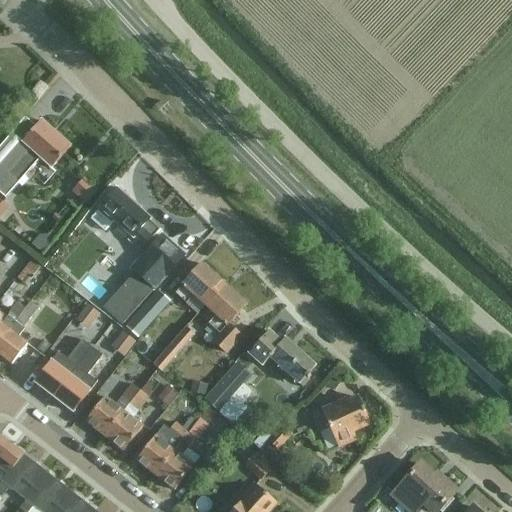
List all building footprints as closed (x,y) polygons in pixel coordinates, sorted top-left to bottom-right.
[(23,121),(0,148),(0,193),(6,199),(41,159),(53,169),(71,148),(42,122),(34,131),(23,121)] [(140,175),(147,168),(134,155),(126,162),(140,175)] [(87,179),(75,192),(89,204),(101,191),(87,179)] [(118,190),(91,220),(105,232),(115,221),(133,238),(132,239),(143,249),(160,230),(130,204),(132,202),(118,190)] [(0,200),(0,217),(8,207),(0,200)] [(35,221),(21,221),(21,237),(35,237),(35,221)] [(163,237),(133,270),(155,290),(185,256),(163,237)] [(32,261),(18,279),(27,286),(41,268),(32,261)] [(205,307),(224,286),(202,266),(176,296),(186,305),(194,297),(205,307)] [(224,286),(205,307),(216,317),(208,325),(219,335),(213,342),(226,354),(241,339),(227,327),(246,305),(224,286)] [(137,339),(170,303),(158,292),(126,329),(137,339)] [(32,303),(0,343),(0,356),(12,365),(28,345),(19,338),(25,329),(24,328),(39,309),(32,303)] [(0,343),(32,303),(31,303),(26,309),(19,303),(2,325),(0,323),(0,343)] [(88,305),(83,311),(95,321),(100,315),(88,305)] [(187,327),(154,365),(163,373),(195,335),(187,327)] [(124,332),(119,338),(131,348),(136,342),(124,332)] [(315,367),(285,340),(282,344),(269,332),(248,354),(262,366),(269,358),(298,385),(315,367)] [(54,398),(77,370),(94,349),(83,341),(69,360),(59,352),(51,363),(35,383),(54,398)] [(44,341),(37,350),(44,356),(51,346),(44,341)] [(94,349),(77,370),(54,398),(74,413),(90,392),(98,382),(89,375),(103,356),(94,349)] [(205,400),(234,426),(248,411),(243,406),(253,394),(244,386),(252,377),(237,364),(205,400)] [(194,383),(192,393),(205,396),(207,386),(194,383)] [(86,422),(105,437),(140,391),(132,384),(115,406),(104,398),(86,422)] [(168,386),(158,399),(168,406),(178,394),(168,386)] [(140,391),(105,437),(124,452),(143,428),(133,421),(150,398),(140,391)] [(352,432),(370,425),(358,399),(348,403),(347,400),(310,416),(316,432),(328,426),(337,448),(355,440),(352,432)] [(206,410),(200,418),(208,424),(214,416),(206,410)] [(137,462),(156,477),(188,434),(175,424),(170,431),(164,426),(137,462)] [(268,441),(259,451),(270,459),(271,458),(277,450),(291,434),(282,425),(268,441)] [(188,434),(156,477),(174,491),(193,466),(199,458),(187,449),(195,439),(188,434)] [(0,437),(0,436),(0,480),(3,483),(24,455),(0,437)] [(277,464),(271,458),(270,459),(259,451),(245,467),(263,482),(277,464)] [(10,488),(27,501),(48,474),(24,455),(3,483),(0,486),(0,492),(4,496),(10,488)] [(421,466),(399,490),(393,497),(409,511),(420,511),(426,506),(432,511),(437,511),(455,492),(435,474),(433,477),(421,466)] [(40,511),(57,511),(72,493),(57,481),(48,474),(27,501),(21,509),(24,511),(30,511),(34,507),(40,511)] [(268,511),(275,504),(254,486),(244,498),(245,499),(234,511),(268,511)] [(57,511),(96,511),(72,493),(57,511)]
